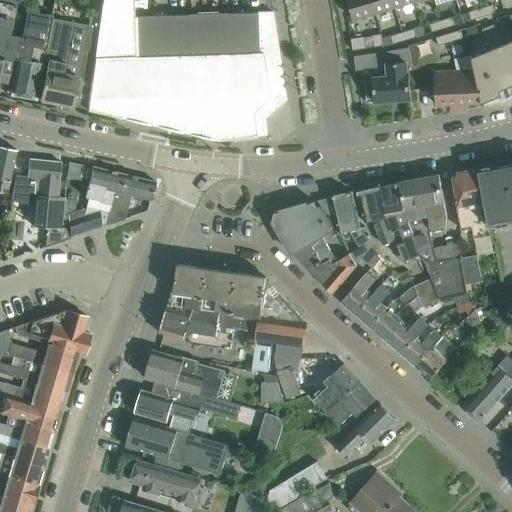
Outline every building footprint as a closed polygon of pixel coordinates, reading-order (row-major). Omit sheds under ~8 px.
[(22,37),(26,11),(28,0),(0,0),(0,80),(8,82),(12,58),(17,36),(22,37)] [(286,99),(272,11),(256,12),(134,16),(133,0),(102,0),(101,13),(99,26),(98,28),(94,55),(90,86),(88,106),(87,110),(121,118),(121,117),(125,118),(124,118),(149,124),(149,123),(157,125),(157,126),(181,132),(181,131),(189,133),(189,134),(213,139),(216,140),(256,135),(266,134),(264,117),(276,107),(277,107),(286,99)] [(375,13),(371,0),(348,0),(355,19),(375,13)] [(395,7),(392,0),(371,0),(375,13),(395,7)] [(492,4),(480,8),(483,16),(494,13),(492,4)] [(483,16),(480,8),(468,11),(471,20),(483,16)] [(36,98),(51,15),(26,11),(22,37),(17,36),(12,58),(17,59),(11,93),(36,98)] [(90,86),(94,55),(98,28),(99,26),(101,13),(92,11),(89,26),(53,18),(44,59),(48,60),(39,99),(73,106),(74,101),(87,104),(87,106),(88,106),(90,86)] [(456,25),(453,16),(441,20),(444,28),(456,25)] [(444,28),(441,20),(429,24),(432,32),(444,28)] [(511,91),(511,40),(502,45),(494,24),(482,29),(490,49),(471,57),(475,69),(483,103),(501,96),(502,100),(511,97),(509,93),(511,91)] [(475,26),(467,29),(470,38),(479,35),(475,26)] [(414,28),(403,32),(405,40),(417,37),(414,28)] [(462,38),(459,30),(447,33),(450,42),(462,38)] [(405,40),(403,32),(391,36),(393,44),(405,40)] [(450,42),(447,33),(435,37),(438,46),(450,42)] [(373,35),(375,47),(384,45),(382,34),(373,35)] [(367,48),(365,36),(351,38),(353,50),(367,48)] [(407,75),(407,66),(412,65),(410,54),(408,47),(387,52),(388,64),(389,76),(375,77),(375,80),(366,80),(367,102),(411,99),(410,79),(409,75),(407,75)] [(421,52),(410,54),(412,65),(422,64),(421,52)] [(483,103),(475,69),(456,70),(459,110),(467,110),(467,103),(483,103)] [(459,110),(456,70),(435,72),(436,85),(437,105),(451,104),(451,110),(459,110)] [(10,181),(16,151),(0,146),(0,191),(7,193),(10,181)] [(57,196),(59,182),(61,162),(28,158),(26,177),(25,182),(14,180),(8,198),(9,203),(23,204),(24,201),(36,201),(37,194),(57,196)] [(511,221),(511,161),(479,167),(490,226),(511,221)] [(106,224),(114,192),(116,192),(121,173),(92,166),(85,196),(89,197),(84,215),(66,221),(68,229),(69,229),(70,237),(106,224)] [(490,226),(479,167),(452,172),(456,192),(463,229),(475,227),(477,237),(491,234),(490,226)] [(125,219),(131,195),(151,200),(156,181),(121,173),(116,192),(114,192),(106,224),(125,219)] [(459,254),(435,258),(429,232),(447,228),(448,214),(444,194),(440,174),(399,182),(408,219),(414,231),(416,234),(424,254),(422,255),(430,279),(433,278),(442,299),(443,299),(455,296),(467,293),(464,279),(462,273),(459,254)] [(408,219),(399,182),(382,185),(358,191),(362,210),(366,222),(375,218),(375,223),(384,244),(398,238),(394,228),(399,226),(404,241),(398,243),(404,261),(422,255),(424,254),(416,234),(414,231),(408,219)] [(362,227),(357,211),(353,192),(332,197),(332,198),(319,200),(320,202),(329,218),(336,215),(341,233),(352,230),(353,234),(361,246),(355,250),(361,260),(363,258),(376,243),(366,226),(362,227)] [(60,229),(63,197),(57,196),(37,194),(36,201),(33,226),(47,228),(60,229)] [(338,261),(322,234),(330,229),(318,208),(315,203),(314,201),(290,208),(326,268),(338,261)] [(326,268),(290,208),(275,212),(273,220),(292,252),(333,293),(358,264),(351,253),(338,261),(326,268)] [(70,238),(70,237),(69,229),(68,229),(60,229),(47,228),(45,247),(70,238)] [(384,255),(376,243),(363,258),(373,267),(384,255)] [(462,273),(464,279),(479,276),(475,251),(459,254),(462,273)] [(203,310),(210,269),(180,264),(177,283),(175,283),(168,304),(174,306),(174,305),(194,308),(203,310)] [(238,273),(210,269),(203,310),(232,314),(238,273)] [(408,270),(398,274),(402,283),(411,279),(408,270)] [(373,294),(367,289),(376,279),(368,271),(341,302),(356,314),(373,294)] [(304,319),(269,280),(266,280),(266,277),(238,273),(232,314),(259,317),(294,322),(303,324),(304,319)] [(433,278),(430,279),(415,284),(418,294),(421,304),(442,299),(433,278)] [(388,307),(382,302),(391,291),(382,284),(373,294),(356,314),(370,327),(388,307)] [(396,314),(405,303),(418,294),(415,284),(394,299),(388,307),(370,327),(388,342),(405,322),(396,314)] [(496,321),(511,303),(511,285),(487,313),(496,321)] [(455,296),(443,299),(445,306),(457,304),(455,296)] [(470,302),(464,305),(468,316),(477,309),(474,301),(470,302)] [(257,334),(259,317),(232,314),(203,310),(194,308),(174,305),(174,306),(168,304),(160,332),(183,339),(199,344),(231,350),(235,330),(257,334)] [(91,333),(83,331),(87,316),(64,309),(15,326),(18,334),(47,343),(48,343),(77,352),(85,354),(91,333)] [(468,316),(464,319),(474,328),(482,319),(477,309),(468,316)] [(304,348),(308,324),(303,324),(294,322),(259,317),(257,334),(256,340),(272,343),(304,348)] [(402,354),(420,334),(429,324),(420,317),(411,327),(405,322),(388,342),(402,354)] [(417,367),(434,346),(443,336),(434,329),(426,339),(420,334),(402,354),(417,367)] [(255,341),(251,367),(265,369),(267,370),(271,344),(255,341)] [(444,364),(458,348),(449,341),(440,351),(434,346),(417,367),(431,379),(444,364)] [(77,352),(48,343),(45,352),(11,342),(8,354),(16,356),(24,358),(70,373),(77,352)] [(302,358),(304,348),(272,343),(270,355),(273,355),(302,358)] [(197,364),(199,359),(178,354),(178,357),(174,356),(154,350),(146,378),(156,380),(227,400),(234,374),(221,370),(197,364)] [(301,371),(302,358),(273,355),(287,399),(300,395),(292,370),(301,371)] [(65,391),(70,373),(24,358),(21,367),(0,360),(0,371),(22,378),(36,382),(65,391)] [(329,411),(361,382),(345,364),(313,392),(329,411)] [(493,406),(511,385),(511,370),(508,374),(499,366),(476,391),(463,406),(480,421),(493,406)] [(261,382),(261,401),(284,401),(277,379),(275,371),(267,370),(265,369),(266,379),(261,382)] [(59,410),(65,391),(36,382),(22,378),(19,387),(0,380),(0,391),(4,393),(30,400),(59,410)] [(243,404),(227,400),(156,380),(152,393),(143,390),(136,412),(155,418),(167,421),(169,411),(196,418),(198,412),(206,414),(207,408),(239,417),(243,404)] [(358,416),(376,399),(361,382),(329,411),(340,423),(354,411),(358,416)] [(59,410),(30,400),(4,393),(2,402),(0,401),(0,411),(7,414),(24,419),(54,429),(59,410)] [(372,443),(396,420),(380,403),(366,417),(336,446),(346,456),(366,437),(372,443)] [(267,411),(261,433),(280,438),(285,422),(284,420),(282,416),(267,411)] [(48,448),(54,429),(24,419),(7,414),(5,423),(0,421),(0,432),(19,438),(48,448)] [(294,414),(284,420),(285,422),(290,431),(301,425),(294,414)] [(231,445),(154,422),(135,417),(126,446),(222,474),(231,445)] [(0,452),(43,466),(48,448),(19,438),(0,432),(0,452)] [(37,484),(43,466),(0,452),(0,472),(8,475),(37,484)] [(202,480),(157,466),(138,460),(132,481),(145,485),(144,489),(160,494),(161,490),(180,496),(178,500),(187,503),(186,506),(196,509),(202,492),(198,491),(202,480)] [(317,462),(270,490),(264,511),(263,511),(271,511),(279,507),(327,478),(317,462)] [(415,511),(389,488),(392,485),(378,474),(365,489),(353,502),(354,503),(350,508),(354,511),(415,511)] [(5,485),(0,483),(0,493),(2,494),(32,504),(38,484),(37,484),(8,475),(5,485)] [(253,476),(249,490),(263,494),(267,481),(253,476)] [(289,511),(302,511),(336,494),(329,482),(286,505),(289,511)] [(243,488),(235,511),(257,511),(261,500),(263,494),(249,490),(243,488)] [(0,511),(29,511),(32,504),(2,494),(0,493),(0,511)] [(165,511),(126,500),(122,511),(165,511)]
